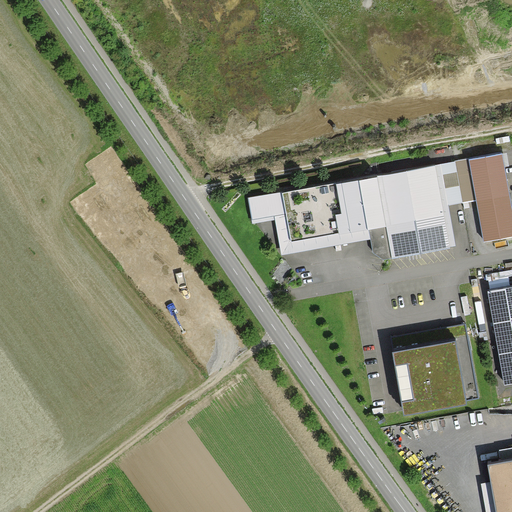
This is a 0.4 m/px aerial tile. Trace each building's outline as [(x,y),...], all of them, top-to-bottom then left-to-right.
[(484,237),(511,231),(511,204),(502,150),(441,161),(449,202),(477,196),(484,237)] [(452,245),(436,162),(249,195),(253,215),(287,209),(292,237),(369,225),(374,250),(384,257),(452,245)] [(511,283),(488,287),(505,383),(511,381),(511,283)] [(391,334),(404,409),(479,395),(465,321),(391,334)] [(511,511),(511,453),(490,457),(500,511),(511,511)]
